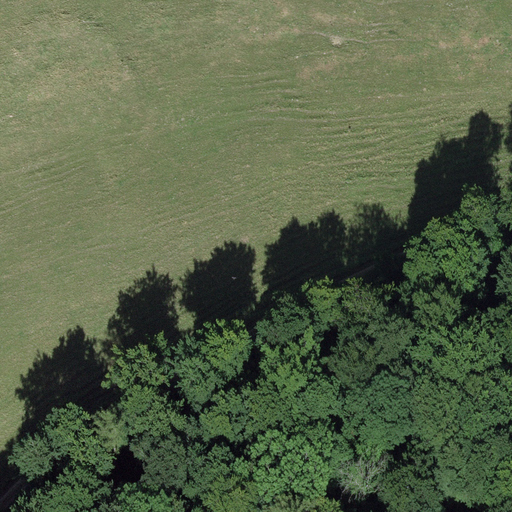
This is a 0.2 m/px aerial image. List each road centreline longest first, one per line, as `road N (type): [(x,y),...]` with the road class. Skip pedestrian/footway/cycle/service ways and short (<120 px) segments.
road 1 (track): [(511,211),(285,315),(151,388),(70,442),(0,507)]
road 2 (track): [(285,315),(394,322),(511,344)]
